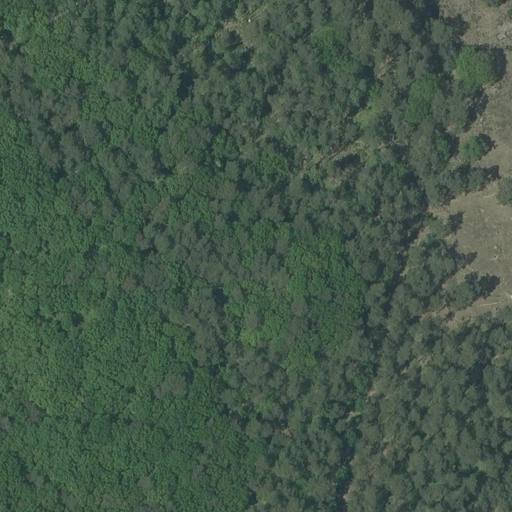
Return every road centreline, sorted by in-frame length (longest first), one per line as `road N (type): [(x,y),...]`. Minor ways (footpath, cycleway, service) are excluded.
road 1 (track): [(359,0),(411,199),(339,511)]
road 2 (track): [(254,511),(262,473),(225,340),(156,240),(0,91)]
